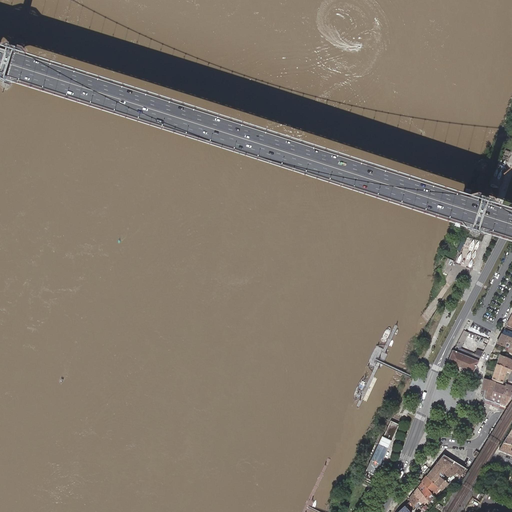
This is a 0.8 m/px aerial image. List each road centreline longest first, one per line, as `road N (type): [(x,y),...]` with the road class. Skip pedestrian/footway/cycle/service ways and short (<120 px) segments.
road 1 (motorway): [(0,64),(511,227)]
road 2 (motorway): [(511,215),(0,52)]
road 3 (secondary): [(415,433),(440,359),(511,222)]
